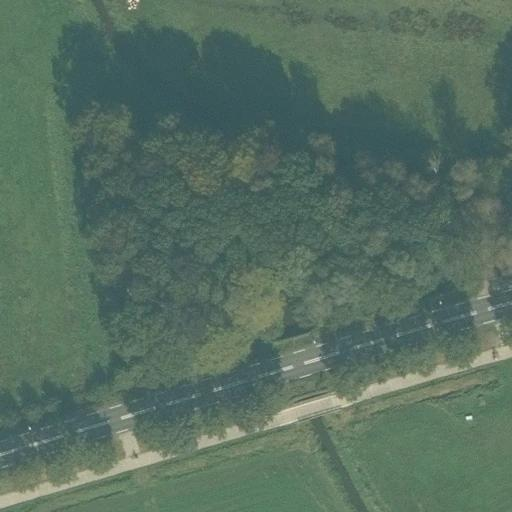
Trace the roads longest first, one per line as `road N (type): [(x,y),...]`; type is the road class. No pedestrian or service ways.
road 1 (secondary): [(0,453),(511,303)]
road 2 (track): [(511,209),(482,261),(509,353)]
